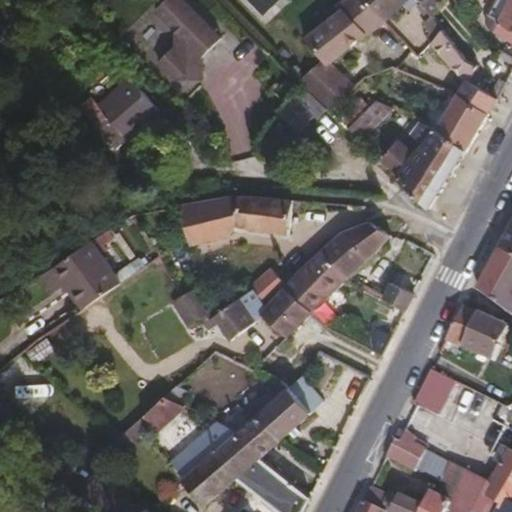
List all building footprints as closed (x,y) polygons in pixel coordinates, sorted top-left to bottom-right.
[(182,89),(230,44),(188,0),(171,0),(157,14),(182,40),(158,62),(182,89)] [(346,45),(382,19),(361,0),(338,0),(331,6),(335,11),(320,23),(340,41),(346,45)] [(402,0),(361,0),(382,19),(402,0)] [(430,13),(440,0),(418,0),(428,11),(430,13)] [(511,0),(493,0),(484,18),(488,27),(511,41),(511,0)] [(441,26),(430,13),(428,11),(414,26),(428,41),(434,34),(441,26)] [(340,41),(320,23),(300,38),(323,62),(346,45),(340,41)] [(466,80),(475,64),(463,58),(450,39),(437,50),(464,81),(466,80)] [(346,86),(325,64),(323,62),(301,78),(328,105),(346,86)] [(159,106),(131,75),(121,84),(147,118),(159,106)] [(494,96),(469,83),(466,80),(464,81),(458,92),(487,110),(494,96)] [(115,145),(147,118),(121,84),(99,102),(107,112),(95,122),(115,145)] [(487,110),(458,92),(436,128),(465,147),(487,110)] [(359,137),(392,104),(377,97),(348,125),(359,137)] [(107,112),(99,102),(87,112),(95,122),(107,112)] [(426,207),(465,147),(436,128),(421,123),(412,132),(424,141),(415,151),(398,138),(381,155),(385,160),(397,172),(392,178),(395,181),(426,207)] [(281,232),(291,197),(263,194),(261,195),(260,197),(238,193),(234,193),(179,203),(187,241),(224,231),(231,223),(281,232)] [(368,256),(389,233),(367,220),(342,229),(319,250),(344,276),(368,256)] [(511,253),(511,220),(499,244),(511,253)] [(118,279),(90,238),(63,258),(81,283),(91,299),(118,279)] [(511,253),(499,244),(475,287),(511,313),(511,253)] [(308,310),(344,276),(319,250),(307,261),(284,284),(308,310)] [(81,283),(63,258),(62,257),(54,264),(82,305),(91,299),(81,283)] [(403,309),(412,292),(391,282),(383,297),(403,309)] [(284,335),(308,310),(284,284),(259,311),(284,335)] [(190,330),(212,316),(195,289),(173,303),(190,330)] [(253,318),(237,295),(212,314),(228,339),(253,318)] [(491,359),(505,326),(462,305),(444,338),(491,359)] [(380,354),(390,334),(380,328),(369,348),(380,354)] [(427,408),(444,376),(429,368),(412,401),(427,408)] [(281,433),(320,399),(302,376),(297,374),(286,382),(278,377),(274,381),(279,389),(266,400),(260,393),(244,405),(252,414),(259,407),(281,433)] [(161,435),(192,409),(176,390),(145,416),(161,435)] [(281,433),(259,407),(252,414),(244,405),(237,411),(245,421),(237,427),(259,453),(281,433)] [(259,453),(237,427),(216,418),(199,432),(212,448),(180,474),(202,501),(235,474),(252,488),(283,511),(298,511),(308,492),(267,459),(259,453)] [(425,447),(413,442),(417,435),(404,429),(400,439),(394,436),(385,454),(408,466),(417,447),(422,450),(425,447)] [(495,463),(506,446),(500,443),(488,460),(495,463)] [(511,502),(511,448),(506,446),(495,463),(484,481),(482,483),(484,485),(511,502)] [(413,468),(422,450),(417,447),(408,466),(413,468)] [(450,495),(462,470),(447,462),(436,488),(450,495)] [(492,511),(496,505),(499,502),(480,491),(484,485),(482,483),(484,481),(462,470),(450,495),(447,500),(441,511),(492,511)] [(391,495),(370,484),(362,498),(384,511),(391,495)] [(505,511),(506,511),(511,502),(484,485),(480,491),(499,502),(496,505),(505,511)] [(283,511),(252,488),(239,504),(248,511),(283,511)] [(441,511),(447,500),(430,492),(424,506),(396,494),(389,511),(441,511)] [(386,511),(384,511),(362,498),(355,511),(386,511)] [(511,511),(511,502),(506,511),(505,511),(496,505),(492,511),(511,511)]
